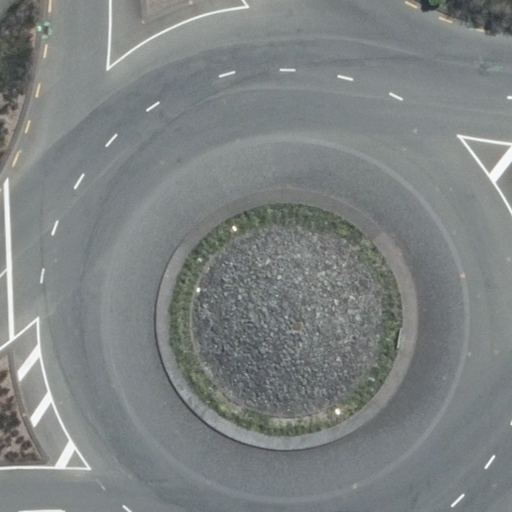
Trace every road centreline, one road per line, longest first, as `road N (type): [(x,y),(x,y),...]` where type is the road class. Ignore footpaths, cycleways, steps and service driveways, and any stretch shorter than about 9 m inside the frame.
road 1 (tertiary): [(367,122),(413,146),(452,180),(481,223),(498,272),(503,324),(472,422)]
road 2 (tertiary): [(193,490),(152,458),(120,417),(100,369),(98,267),(116,219)]
road 3 (tertiary): [(123,207),(167,157),(225,123),(290,110),(356,118)]
road 4 (unclassified): [(123,207),(75,81),(75,0)]
road 5 (tertiary): [(193,490),(5,511)]
road 6 (tertiary): [(466,430),(426,473),(376,503),(342,511)]
road 7 (tertiary): [(367,122),(511,96)]
road 8 (tertiary): [(0,278),(116,219)]
road 9 (unclassified): [(305,0),(356,118)]
